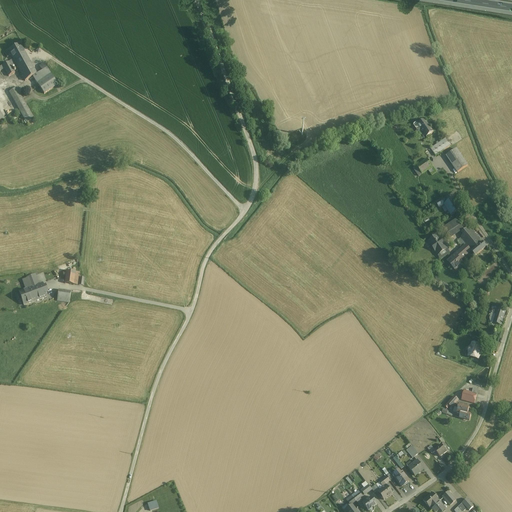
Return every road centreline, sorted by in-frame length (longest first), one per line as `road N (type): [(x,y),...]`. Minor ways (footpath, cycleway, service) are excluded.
road 1 (residential): [(122,511),(159,376),(210,253),(255,184),(254,158),(197,0)]
road 2 (residential): [(386,511),(449,468),(476,432),(511,314)]
road 3 (residential): [(511,272),(441,160)]
